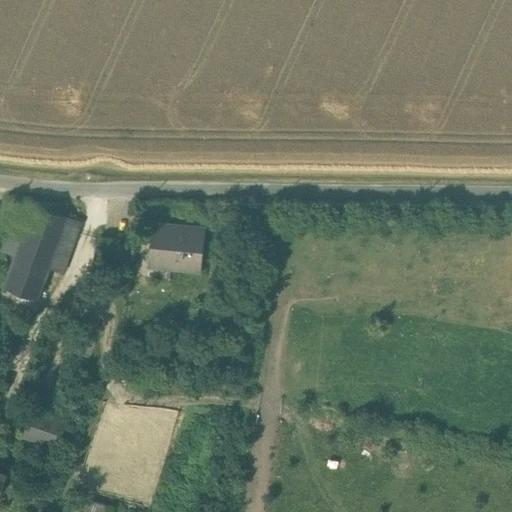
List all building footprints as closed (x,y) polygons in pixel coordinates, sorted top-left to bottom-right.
[(59,267),(78,217),(21,196),(2,245),(13,250),(1,282),(34,294),(46,262),(59,267)] [(153,224),(149,264),(200,270),(204,229),(153,224)] [(128,239),(104,237),(101,259),(125,262),(128,239)] [(33,412),(24,436),(57,448),(65,423),(33,412)] [(88,511),(117,511),(119,502),(90,498),(88,511)]
